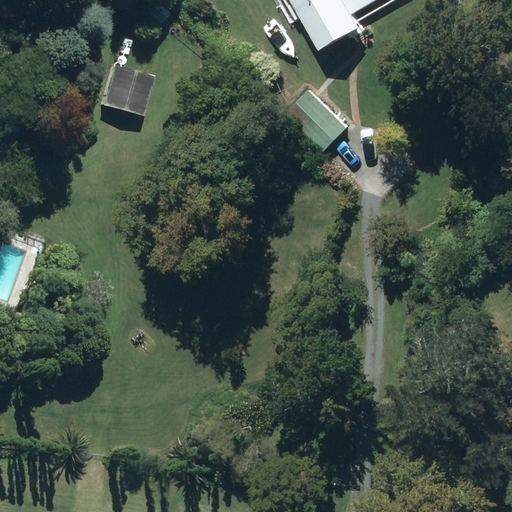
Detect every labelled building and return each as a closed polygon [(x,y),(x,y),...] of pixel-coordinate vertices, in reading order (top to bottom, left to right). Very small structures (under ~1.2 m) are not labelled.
[(307,0),(337,51),(377,28),(368,13),(390,0),(307,0)] [(151,15),(163,25),(171,15),(159,5),(151,15)] [(263,32),(247,47),(258,58),(273,44),(263,32)] [(116,67),(104,106),(143,117),(155,78),(116,67)] [(316,91),(285,123),(324,161),(355,129),(316,91)] [(167,114),(157,112),(155,118),(165,121),(167,114)]
